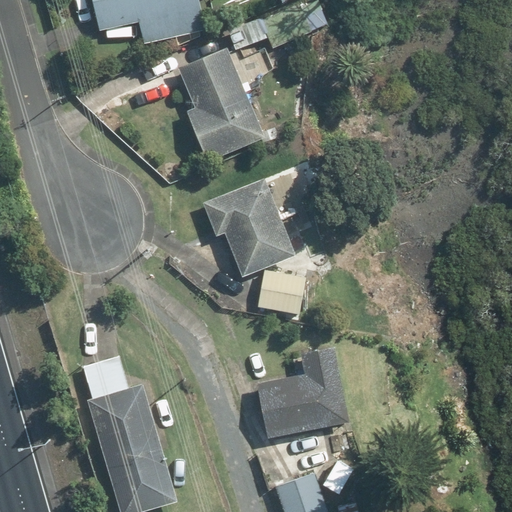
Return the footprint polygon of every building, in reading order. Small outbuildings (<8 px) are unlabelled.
[(133,24),(137,45),(201,31),(194,0),(87,0),(94,32),(133,24)] [(296,0),(222,33),(232,55),(264,41),(269,51),(314,31),(299,0),(296,0)] [(261,139),(223,50),(174,71),(191,110),(183,113),(204,163),(261,139)] [(241,269),(293,248),(262,172),(201,197),(215,229),(223,226),(241,269)] [(302,280),(260,274),(255,308),(297,314),(302,280)] [(348,415),(332,336),(297,343),(302,367),(298,371),(255,380),(266,431),(348,415)] [(175,494),(140,379),(86,395),(120,510),(175,494)] [(347,491),(332,461),(314,470),(329,500),(347,491)] [(326,511),(327,511),(311,472),(269,488),(278,511),(326,511)] [(360,511),(356,500),(331,509),(332,511),(360,511)]
